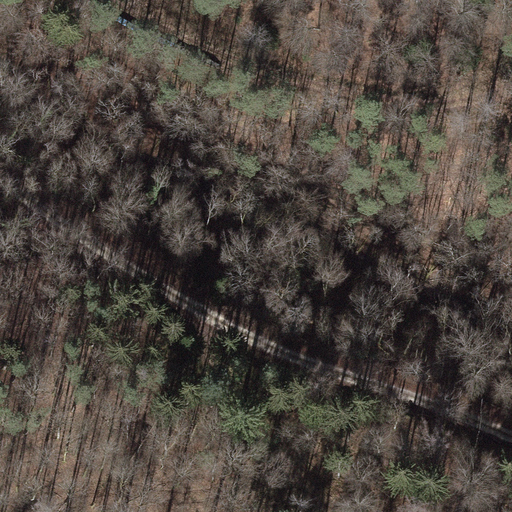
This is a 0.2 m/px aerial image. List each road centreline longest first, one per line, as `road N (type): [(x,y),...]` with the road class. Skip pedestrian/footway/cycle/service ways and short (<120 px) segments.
road 1 (track): [(104,0),(280,81),(403,106),(501,86),(503,0)]
road 2 (track): [(511,433),(277,348),(179,296)]
road 3 (track): [(179,296),(322,511)]
road 4 (track): [(0,174),(179,296)]
